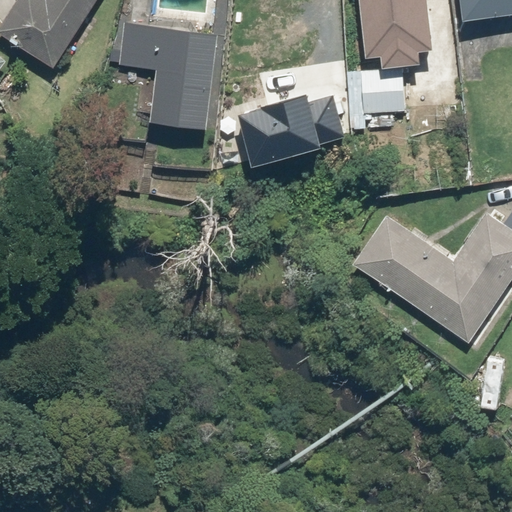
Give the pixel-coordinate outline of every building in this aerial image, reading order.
[(13,0),(0,19),(0,36),(49,71),(98,0),(13,0)] [(239,0),(245,66),(273,63),(274,73),(323,67),(315,2),(329,0),(239,0)] [(376,68),(419,63),(418,53),(430,51),(424,0),(357,0),(365,59),(375,58),(376,68)] [(511,0),(459,0),(461,20),(511,15),(511,0)] [(205,130),(216,30),(120,20),(115,69),(152,73),(146,124),(205,130)] [(0,88),(12,74),(0,63),(0,88)] [(398,113),(406,113),(403,71),(344,74),(347,120),(371,118),(372,126),(399,125),(398,113)] [(244,106),(257,156),(327,138),(314,87),(244,106)] [(387,212),(351,265),(467,345),(511,279),(511,211),(505,222),(486,209),(453,257),(387,212)] [(507,357),(483,354),(478,404),(501,406),(507,357)]
